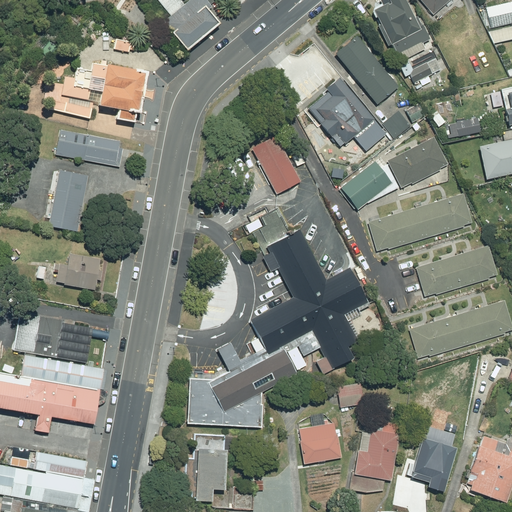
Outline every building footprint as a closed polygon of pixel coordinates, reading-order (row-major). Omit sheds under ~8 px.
[(154,0),(168,17),(160,24),(169,35),(183,52),(215,26),(204,12),(209,8),(206,5),(211,0),(189,0),(182,6),(176,0),(154,0)] [(371,8),(379,22),(376,24),(386,44),(390,42),(396,52),(420,40),(420,42),(427,38),(419,23),(417,24),(404,0),(387,0),(388,1),(385,3),(384,1),(371,8)] [(455,0),(420,0),(435,17),(456,0),(455,0)] [(511,0),(484,7),(488,27),(511,21),(511,0)] [(511,24),(487,30),(493,42),(511,38),(511,24)] [(396,85),(353,34),(332,52),(375,102),(396,85)] [(114,41),(112,50),(127,53),(127,50),(131,50),(132,44),(114,41)] [(300,89),(308,99),(303,103),(315,118),(320,114),(328,124),(336,119),(346,131),(354,125),(352,123),(357,119),(357,113),(350,106),(357,100),(322,58),(309,69),(315,77),(300,89)] [(430,73),(424,61),(407,70),(412,82),(418,79),(421,84),(429,80),(426,75),(430,73)] [(83,102),(94,104),(93,109),(113,112),(112,121),(130,125),(131,116),(133,116),(140,76),(88,67),(87,73),(73,71),(71,80),(61,78),(58,97),(65,98),(64,103),(49,100),(47,110),(87,119),(90,109),(82,107),(83,102)] [(511,84),(499,87),(504,107),(502,107),(506,124),(511,122),(511,84)] [(417,103),(404,110),(411,122),(424,115),(417,103)] [(397,109),(380,123),(393,138),(409,125),(397,109)] [(58,128),(53,153),(118,166),(121,148),(116,146),(117,140),(58,128)] [(273,134),(248,147),(274,193),(298,179),(273,134)] [(388,163),(378,168),(372,160),(336,187),(354,210),(369,198),(370,200),(399,185),(400,186),(410,181),(411,183),(440,168),(439,166),(446,163),(432,136),(386,159),(388,163)] [(511,136),(476,145),(483,178),(511,171),(511,136)] [(320,164),(330,182),(340,176),(330,158),(320,164)] [(347,166),(341,171),(344,176),(350,171),(347,166)] [(57,169),(46,225),(75,231),(86,174),(57,169)] [(462,192),(446,197),(455,227),(462,225),(462,224),(471,221),(462,192)] [(446,197),(424,204),(433,234),(455,227),(446,197)] [(424,204),(400,211),(409,241),(433,234),(424,204)] [(499,207),(476,212),(485,231),(504,226),(499,207)] [(400,211),(366,221),(374,250),(386,247),(386,248),(409,241),(400,211)] [(273,235),(275,238),(263,244),(289,295),(246,318),(263,349),(224,369),(225,371),(211,378),(186,377),(183,422),(259,426),(259,402),(258,402),(258,391),(294,372),(282,350),(295,344),(300,354),(316,345),(321,355),(313,359),(320,372),(349,356),(343,345),(355,339),(343,316),(367,303),(346,265),(323,277),(297,227),(281,235),(279,232),(273,235)] [(487,244),(450,256),(458,286),(487,278),(487,276),(495,274),(487,244)] [(54,281),(61,282),(61,284),(92,289),(93,277),(97,278),(98,269),(95,269),(97,257),(66,252),(64,263),(57,262),(54,281)] [(449,256),(414,266),(423,295),(434,292),(434,293),(458,286),(449,256)] [(36,266),(34,276),(42,277),(43,267),(36,266)] [(465,311),(474,341),(503,333),(503,331),(511,328),(503,300),(465,311)] [(17,311),(10,349),(83,361),(89,327),(61,322),(62,318),(17,311)] [(465,311),(442,318),(451,348),(474,341),(465,311)] [(441,318),(407,328),(415,357),(427,354),(428,355),(450,348),(441,318)] [(363,349),(355,354),(358,360),(367,355),(363,349)] [(0,406),(33,412),(31,429),(44,431),(47,415),(90,422),(94,398),(96,398),(101,368),(21,353),(17,375),(0,371),(0,406)] [(411,389),(424,393),(427,384),(420,383),(421,381),(414,379),(411,389)] [(358,382),(335,385),(338,406),(361,403),(358,382)] [(298,440),(297,440),(301,462),(339,456),(335,433),(334,433),(332,422),(326,423),(325,419),(321,419),(321,424),(296,428),(298,440)] [(349,489),(365,492),(381,489),(383,479),(388,479),(397,432),(396,432),(397,423),(381,420),(379,430),(369,428),(364,451),(355,449),(351,472),(352,473),(349,489)] [(426,481),(425,485),(441,490),(455,446),(450,445),(453,433),(425,424),(421,436),(419,436),(408,475),(426,481)] [(221,448),(221,433),(190,432),(189,457),(182,456),(181,489),(187,490),(187,496),(190,497),(190,499),(207,499),(208,487),(220,488),(222,448),(221,448)] [(466,471),(468,471),(462,488),(464,492),(497,503),(499,500),(503,501),(511,477),(511,439),(506,454),(492,449),(495,439),(480,434),(477,445),(475,444),(466,471)] [(152,463),(154,451),(147,450),(145,462),(152,463)] [(77,511),(87,461),(35,452),(32,469),(45,471),(45,473),(0,464),(0,493),(14,496),(10,511),(77,511)]
